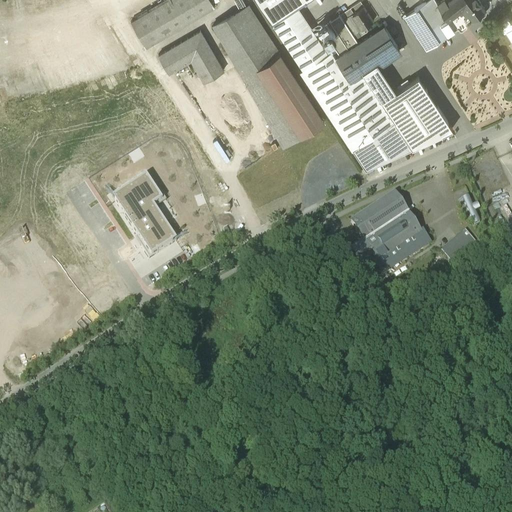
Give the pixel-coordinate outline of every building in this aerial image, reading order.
[(210,0),(168,0),(131,22),(145,46),(214,5),(210,0)] [(258,0),(272,22),(297,5),(304,0),(258,0)] [(360,0),(359,0),(350,7),(353,12),(363,5),(360,0)] [(447,0),(446,1),(445,0),(442,0),(437,3),(435,0),(432,0),(429,3),(427,0),(405,15),(426,48),(454,30),(454,29),(456,27),(458,27),(461,25),(464,22),(464,21),(468,18),(469,18),(484,7),(478,0),(447,0)] [(249,4),(211,26),(281,147),(323,120),(249,4)] [(350,79),(335,57),(336,57),(331,49),(327,51),(297,5),(272,22),(302,68),(300,70),(352,148),(394,120),(381,101),(362,71),(350,79)] [(373,20),(363,5),(353,12),(351,13),(361,28),(364,26),(373,20)] [(350,7),(340,13),(353,33),(361,28),(351,13),(353,12),(350,7)] [(353,33),(340,13),(330,20),(337,31),(335,33),(335,34),(335,35),(335,37),(334,38),(333,39),(332,39),(331,40),(330,40),(339,54),(358,42),(355,38),(353,33)] [(336,57),(335,57),(350,79),(362,71),(376,63),(399,47),(384,25),(358,42),(336,57)] [(361,28),(353,33),(355,38),(367,30),(364,26),(361,28)] [(335,35),(335,34),(335,33),(335,32),(334,31),(333,30),(331,28),(328,28),(326,28),(325,29),(324,30),(323,31),(323,32),(322,33),(322,34),(322,36),(323,36),(323,37),(323,38),(324,39),(325,39),(326,40),(327,40),(328,41),(329,41),(330,40),(331,40),(332,39),(333,39),(334,38),(335,37),(335,35)] [(200,30),(158,55),(168,73),(169,72),(191,60),(203,81),(204,82),(223,70),(200,30)] [(113,31),(90,44),(104,70),(127,58),(113,31)] [(93,55),(73,65),(82,82),(102,72),(93,55)] [(362,71),(381,101),(394,120),(412,147),(453,129),(418,77),(395,91),(376,63),(362,71)] [(394,120),(352,148),(365,168),(412,147),(394,120)] [(232,179),(243,172),(234,159),(224,166),(232,179)] [(420,233),(394,195),(350,224),(363,243),(350,252),(357,262),(358,261),(370,253),(372,256),(376,262),(374,264),(382,275),(429,244),(432,238),(426,229),(422,232),(420,233)] [(468,198),(463,201),(474,227),(480,225),(475,213),(480,211),(477,205),(471,207),(468,198)] [(162,225),(180,216),(176,208),(158,217),(162,225)] [(465,231),(445,249),(453,258),(472,240),(465,231)] [(453,258),(445,249),(441,253),(448,261),(453,258)] [(370,253),(358,261),(363,268),(372,262),(370,258),(372,256),(370,253)]
